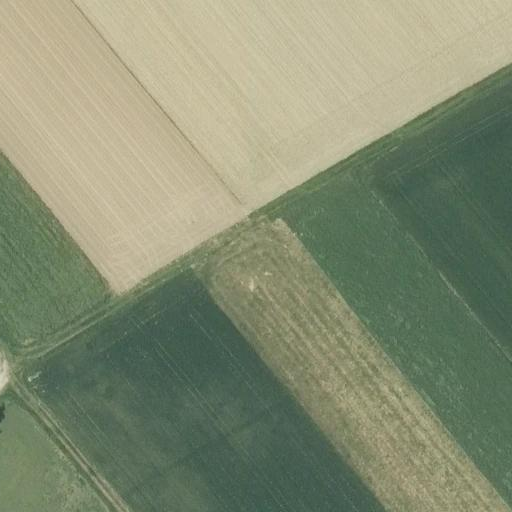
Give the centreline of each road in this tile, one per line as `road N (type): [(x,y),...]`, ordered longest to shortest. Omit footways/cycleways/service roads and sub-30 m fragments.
road 1 (track): [(0,383),(281,211),(511,84)]
road 2 (track): [(118,511),(0,365)]
